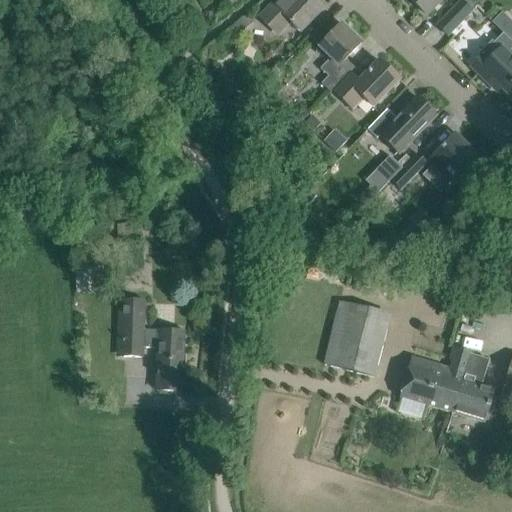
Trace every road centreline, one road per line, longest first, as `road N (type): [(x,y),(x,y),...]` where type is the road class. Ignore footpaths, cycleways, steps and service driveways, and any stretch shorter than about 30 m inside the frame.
road 1 (track): [(224,511),(220,481),(240,292),(233,226),(219,194),(75,0)]
road 2 (residential): [(359,0),(489,128),(511,138)]
